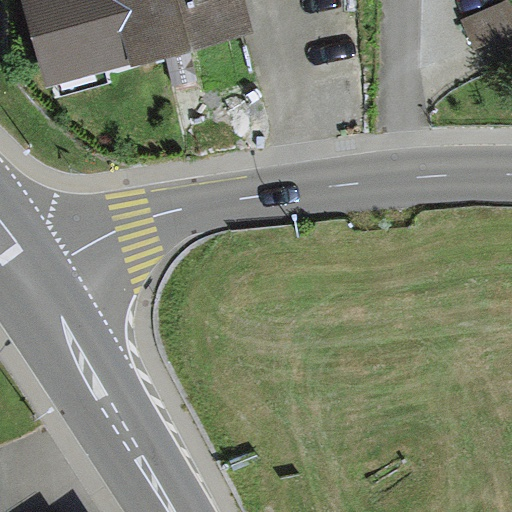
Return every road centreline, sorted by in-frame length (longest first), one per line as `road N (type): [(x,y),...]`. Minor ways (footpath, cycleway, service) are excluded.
road 1 (tertiary): [(408,178),(189,206),(132,224),(37,278)]
road 2 (primary): [(37,278),(172,511)]
road 3 (residential): [(401,0),(408,178)]
